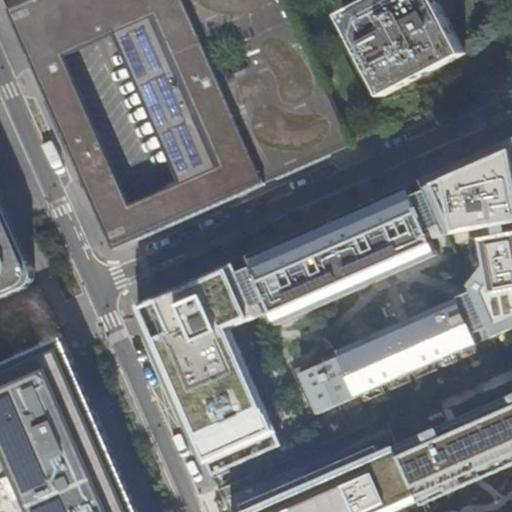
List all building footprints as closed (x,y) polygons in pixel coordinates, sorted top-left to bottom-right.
[(288,0),(30,0),(8,10),(114,250),(353,145),(288,0)] [(370,0),(345,13),(389,93),(467,53),(438,0),(370,0)] [(511,140),(424,179),(429,190),(444,224),(448,234),(482,228),(483,238),(487,262),(471,285),(473,291),(489,327),(494,338),(511,329),(511,140)] [(414,196),(410,185),(356,209),(293,237),(250,256),(254,266),(258,274),(256,274),(262,287),(263,287),(274,310),(280,324),(440,254),(434,241),(414,196)] [(0,299),(40,282),(23,242),(0,190),(0,299)] [(444,224),(429,190),(414,196),(434,241),(439,238),(435,228),(444,224)] [(439,238),(448,234),(444,224),(435,228),(439,238)] [(182,285),(138,305),(172,380),(207,460),(275,430),(231,329),(260,317),(260,316),(255,306),(241,272),(236,262),(182,285)] [(258,274),(254,266),(241,272),(255,306),(264,302),(269,312),(274,310),(263,287),(262,287),(256,274),(258,274)] [(473,291),(339,350),(341,356),(461,304),(475,333),(489,327),(473,291)] [(255,306),(260,316),(269,312),(264,302),(255,306)] [(475,333),(461,304),(341,356),(301,373),(319,414),(480,344),(475,333)] [(141,511),(81,374),(65,339),(0,367),(0,511),(141,511)] [(511,511),(511,361),(318,447),(220,490),(229,511),(511,511)] [(275,430),(207,460),(213,475),(282,445),(275,430)]
